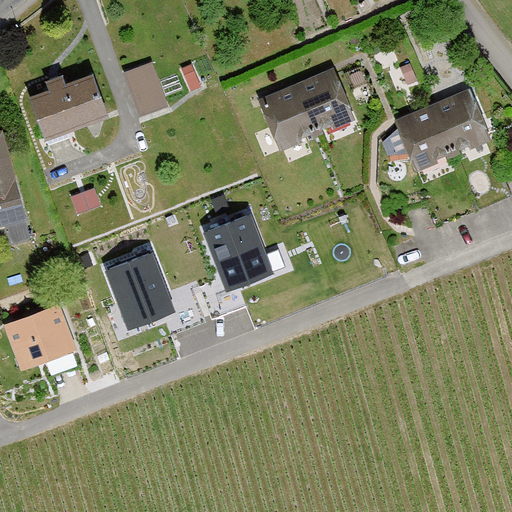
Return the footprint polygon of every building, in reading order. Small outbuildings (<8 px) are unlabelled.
[(192,62),(180,67),(190,90),(202,85),(192,62)] [(151,64),(127,72),(141,112),(165,104),(151,64)] [(333,68),(258,100),(279,149),(354,117),(333,68)] [(50,91),(31,98),(46,137),(107,114),(92,74),(68,83),(65,76),(47,83),(50,91)] [(467,88),(396,120),(417,169),(489,137),(467,88)] [(0,223),(25,217),(2,131),(0,131),(0,223)] [(427,202),(438,226),(509,195),(498,170),(427,202)] [(247,214),(206,230),(228,286),(269,269),(247,214)] [(151,253),(109,270),(131,325),(173,308),(151,253)] [(76,347),(59,303),(3,324),(21,369),(76,347)]
